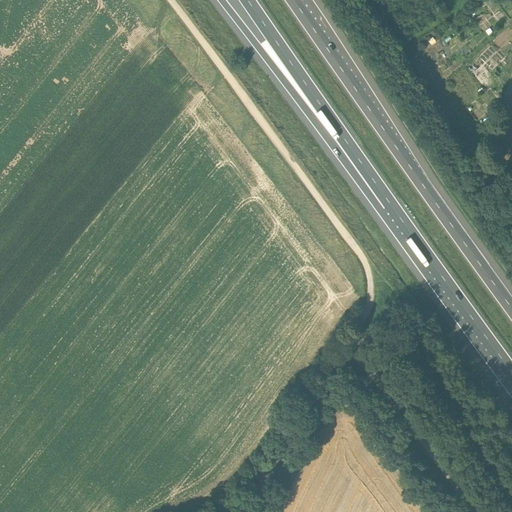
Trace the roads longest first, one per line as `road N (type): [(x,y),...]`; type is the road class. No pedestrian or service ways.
road 1 (motorway): [(511,309),(292,0)]
road 2 (track): [(366,268),(170,0)]
road 3 (motorway): [(346,142),(511,373)]
road 4 (motorway): [(219,0),(346,142)]
road 5 (unclassified): [(474,511),(369,371)]
road 6 (motorway): [(247,0),(346,142)]
road 7 (track): [(347,345),(270,459)]
